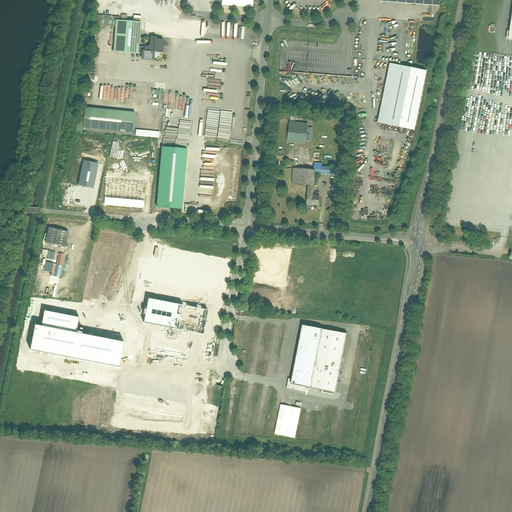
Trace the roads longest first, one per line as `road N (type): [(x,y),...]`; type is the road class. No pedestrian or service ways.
road 1 (tertiary): [(368,511),(419,245)]
road 2 (tertiary): [(419,245),(464,0)]
road 3 (unclassified): [(268,20),(242,225)]
road 4 (unclassified): [(419,245),(242,225)]
road 5 (track): [(144,219),(0,207)]
road 6 (unclassified): [(242,225),(226,367)]
